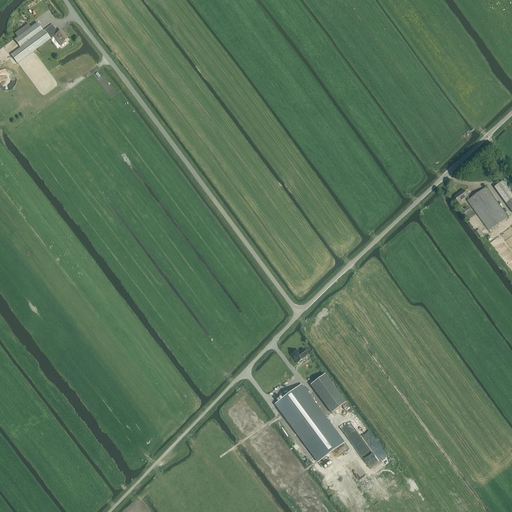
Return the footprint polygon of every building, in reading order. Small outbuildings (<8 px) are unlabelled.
[(20,48),(11,55),(18,64),(46,43),(51,39),(51,40),(54,37),(61,46),(66,43),(65,41),(67,39),(61,31),(58,33),(56,30),(52,25),(43,31),(37,23),(15,40),(20,48)] [(16,80),(16,79),(16,78),(16,76),(15,74),(14,72),(12,71),(11,70),(9,69),(7,69),(5,69),(3,69),(1,70),(0,70),(0,87),(2,89),(4,90),(6,90),(8,90),(10,89),(12,88),(13,87),(14,86),(16,84),(16,81),(16,80)] [(511,211),(511,194),(503,182),(495,188),(511,211)] [(489,231),(508,218),(486,188),(470,199),(468,197),(469,197),(464,190),(454,197),(459,203),(466,198),(468,201),(468,202),(467,203),(468,205),(470,204),(489,231)] [(295,360),(297,363),(304,358),(303,358),(308,355),(304,349),(299,353),(298,350),(291,355),(293,358),(295,360)] [(346,402),(325,374),(311,385),(331,413),(346,402)] [(316,463),(342,444),(300,386),(274,405),(316,463)] [(360,432),(367,426),(357,415),(350,421),(360,432)] [(339,421),(354,443),(362,437),(360,434),(358,435),(345,417),(339,421)] [(375,452),(382,448),(372,434),(366,438),(375,452)] [(356,445),(365,456),(372,451),(363,439),(356,445)] [(338,484),(363,465),(355,456),(331,475),(338,484)]
